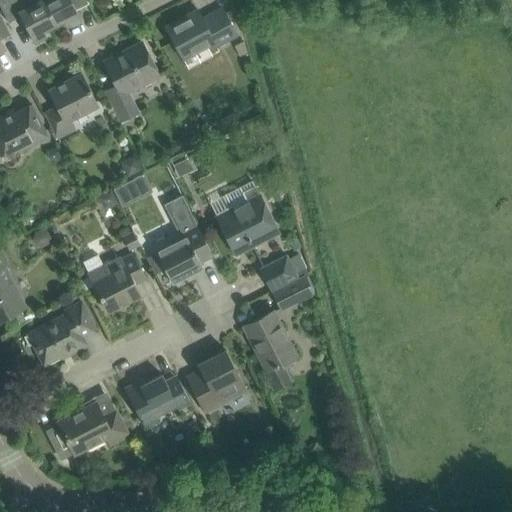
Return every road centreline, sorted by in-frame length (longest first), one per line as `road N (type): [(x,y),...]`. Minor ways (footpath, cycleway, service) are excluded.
road 1 (residential): [(0,428),(229,303)]
road 2 (residential): [(0,78),(151,0)]
road 3 (residential): [(159,511),(48,500),(23,482)]
